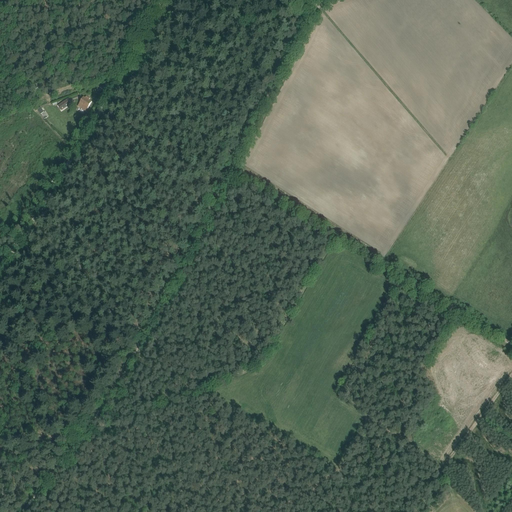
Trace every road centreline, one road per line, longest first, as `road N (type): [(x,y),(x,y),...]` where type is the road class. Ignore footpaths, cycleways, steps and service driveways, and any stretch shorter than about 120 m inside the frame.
road 1 (track): [(229,163),(511,346)]
road 2 (track): [(167,0),(0,269)]
